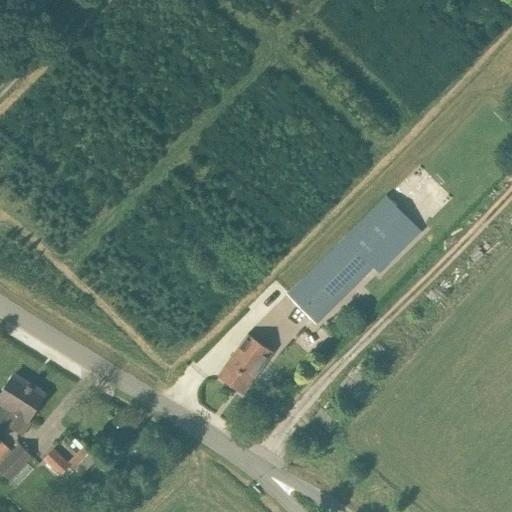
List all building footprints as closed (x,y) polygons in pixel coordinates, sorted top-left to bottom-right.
[(49,0),(21,0),(34,15),(49,0)] [(379,273),(422,230),(388,195),(345,238),(379,273)] [(344,238),(287,294),(317,323),(373,268),(344,238)] [(243,392),(273,354),(250,336),(220,374),(243,392)] [(46,394),(15,374),(0,397),(0,426),(3,423),(24,436),(33,422),(29,420),(46,394)] [(0,473),(2,472),(10,481),(11,480),(17,486),(33,469),(27,463),(34,457),(20,443),(9,455),(6,452),(10,448),(0,438),(0,473)] [(55,448),(44,459),(61,476),(71,466),(72,464),(69,462),(55,448)]
